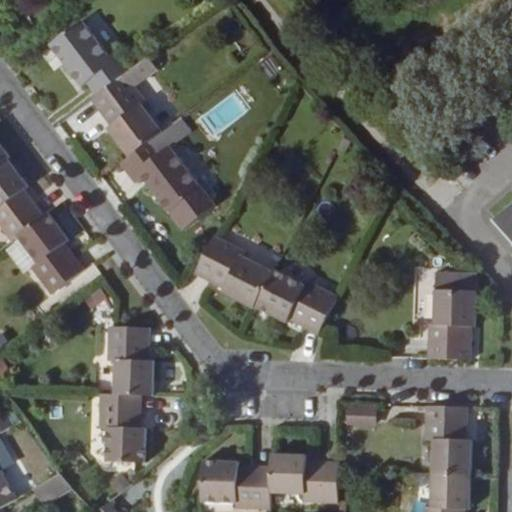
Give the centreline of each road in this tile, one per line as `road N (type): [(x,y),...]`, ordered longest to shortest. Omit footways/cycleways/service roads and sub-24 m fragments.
road 1 (residential): [(0,80),(196,339),(234,370),(278,379),(511,382)]
road 2 (residential): [(511,282),(459,218),(511,172)]
